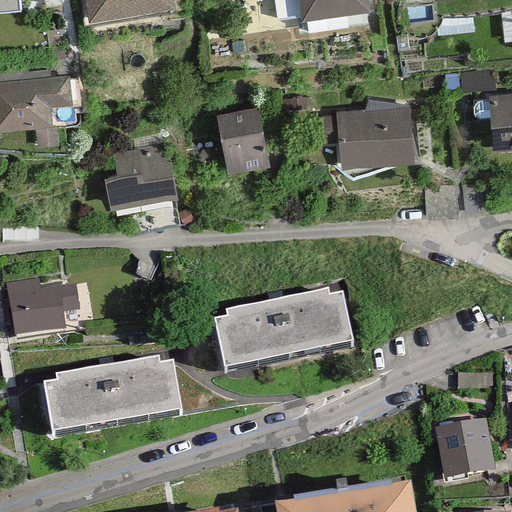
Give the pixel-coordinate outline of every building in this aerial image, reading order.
[(87,0),(90,17),(172,5),(171,0),(87,0)] [(298,0),(300,14),(369,4),(368,0),(298,0)] [(0,82),(0,128),(52,124),(51,106),(71,104),(69,78),(0,82)] [(511,95),(486,97),(490,150),(511,148),(511,95)] [(340,142),(342,166),(416,159),(411,104),(322,112),(324,144),(340,142)] [(217,114),(227,166),(265,159),(255,107),(217,114)] [(109,177),(113,205),(175,196),(167,145),(117,152),(120,175),(109,177)] [(9,288),(18,339),(66,331),(63,314),(79,311),(74,286),(40,292),(39,282),(9,288)] [(217,324),(228,372),(355,343),(345,297),(331,300),(330,293),(228,316),(230,321),(217,324)] [(45,386),(52,435),(182,416),(175,369),(161,371),(160,365),(57,379),(58,384),(45,386)] [(438,433),(446,481),(495,474),(487,425),(438,433)] [(274,508),(274,511),(409,511),(406,489),(274,508)]
